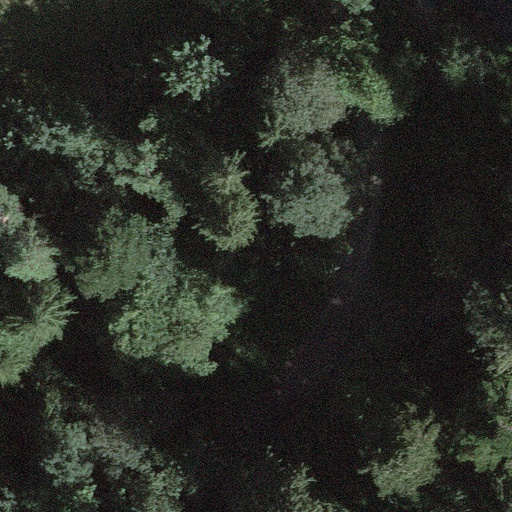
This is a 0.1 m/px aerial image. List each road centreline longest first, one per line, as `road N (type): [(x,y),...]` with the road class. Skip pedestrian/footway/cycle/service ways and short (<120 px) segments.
road 1 (track): [(511,223),(314,367),(178,511)]
road 2 (track): [(328,0),(364,85),(366,206),(314,367)]
